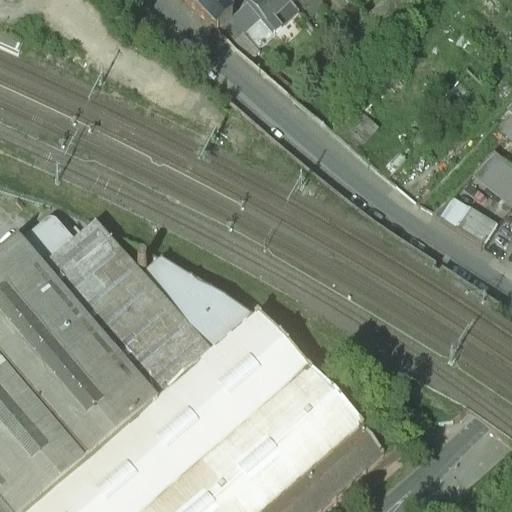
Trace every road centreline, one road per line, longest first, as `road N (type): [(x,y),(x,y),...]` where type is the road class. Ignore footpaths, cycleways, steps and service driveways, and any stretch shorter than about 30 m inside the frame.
road 1 (residential): [(511,293),(375,199),(149,0)]
road 2 (secondary): [(480,426),(389,511)]
